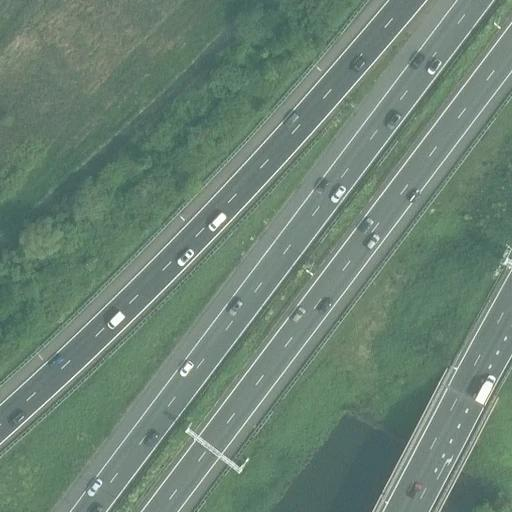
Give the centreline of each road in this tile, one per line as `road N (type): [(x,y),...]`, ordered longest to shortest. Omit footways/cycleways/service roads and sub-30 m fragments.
road 1 (motorway): [(473,0),(86,511)]
road 2 (motorway): [(407,0),(149,286),(0,425)]
road 3 (motorway): [(158,511),(511,45)]
road 4 (motorway): [(403,511),(511,312)]
